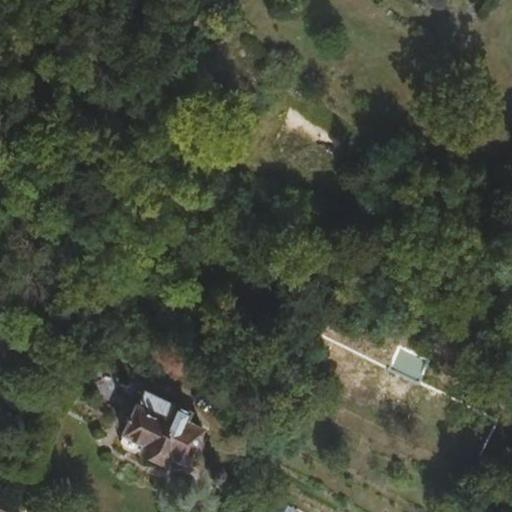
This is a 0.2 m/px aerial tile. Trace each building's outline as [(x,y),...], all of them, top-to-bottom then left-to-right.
[(76,350),(59,338),(55,345),(73,355),(76,350)] [(415,377),(426,356),(396,340),(384,362),(415,377)] [(202,425),(185,415),(192,402),(148,379),(139,397),(136,398),(122,425),(124,427),(120,433),(124,440),(134,446),(141,444),(165,457),(171,448),(185,457),(202,425)] [(292,511),(297,502),(279,492),(268,511),(292,511)] [(0,511),(16,511),(5,509),(6,505),(0,503),(0,511)]
